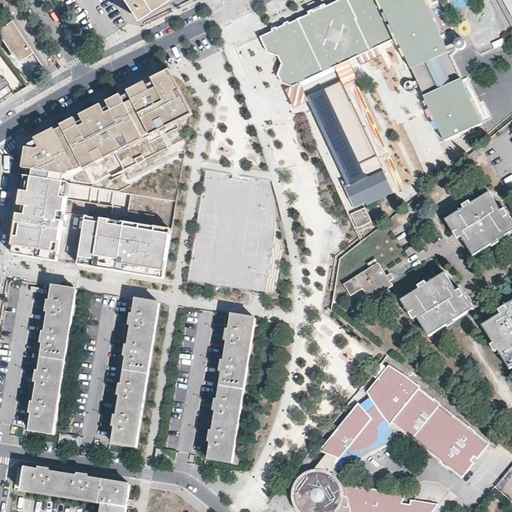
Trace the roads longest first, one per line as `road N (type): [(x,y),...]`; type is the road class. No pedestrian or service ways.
road 1 (residential): [(180,478),(209,299)]
road 2 (residential): [(82,462),(110,285)]
road 3 (residential): [(0,448),(28,273)]
road 4 (residential): [(84,82),(236,3)]
road 5 (residential): [(1,134),(11,172),(0,259)]
